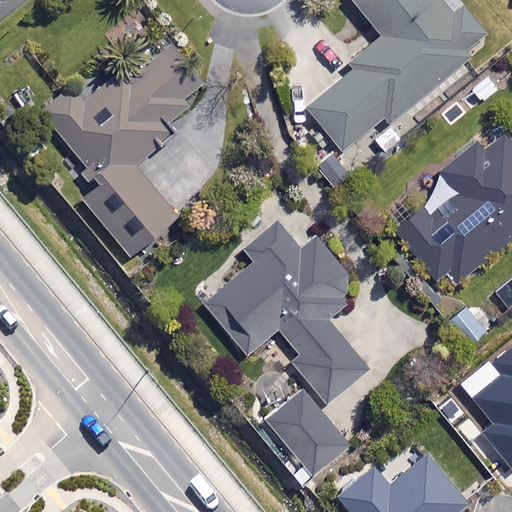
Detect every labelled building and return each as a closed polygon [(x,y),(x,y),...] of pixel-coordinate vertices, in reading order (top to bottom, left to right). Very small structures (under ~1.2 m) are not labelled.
[(452,15),(439,0),(350,0),(381,38),(347,65),(352,72),(292,121),(327,166),(385,119),(389,125),(471,59),(465,53),(487,35),(463,6),(452,15)] [(210,87),(171,42),(127,79),(122,72),(85,104),(72,89),(40,117),(98,185),(80,200),(131,259),(179,218),(136,169),(176,134),(167,124),(210,87)] [(511,143),(507,136),(483,154),(476,146),(441,173),(458,195),(426,221),(419,212),(395,231),(433,280),(447,270),(457,283),(511,240),(511,143)] [(302,250),(280,223),(243,254),(253,266),(205,306),(248,357),(277,333),(299,358),(292,364),(328,407),(369,372),(327,322),(363,293),(317,238),(302,250)] [(481,435),(511,472),(511,349),(492,366),(488,362),(461,384),(494,424),(481,435)] [(347,445),(302,392),(266,423),(312,476),(347,445)] [(334,498),(346,511),(460,511),(472,503),(429,451),(388,484),(373,466),(334,498)]
